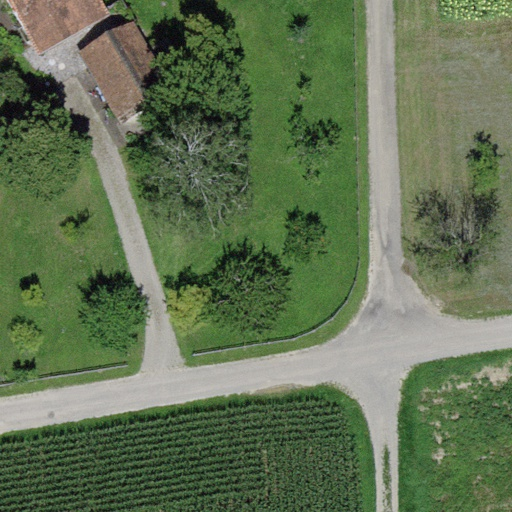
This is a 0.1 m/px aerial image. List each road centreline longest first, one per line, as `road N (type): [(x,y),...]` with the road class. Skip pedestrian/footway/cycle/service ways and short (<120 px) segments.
road 1 (track): [(0,423),(391,361)]
road 2 (track): [(383,0),(391,361)]
road 3 (track): [(391,361),(395,511)]
road 4 (track): [(391,361),(511,342)]
